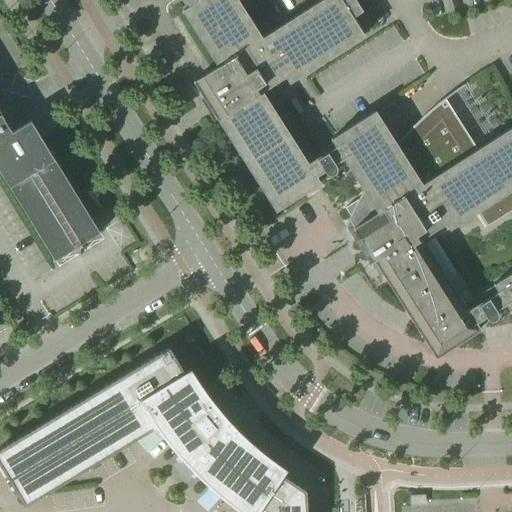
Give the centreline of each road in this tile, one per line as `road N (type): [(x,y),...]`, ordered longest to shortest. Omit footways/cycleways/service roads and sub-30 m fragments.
road 1 (residential): [(511,444),(413,442),(334,412),(277,362),(205,254)]
road 2 (residential): [(205,254),(46,0)]
road 3 (unclassified): [(205,254),(0,385)]
